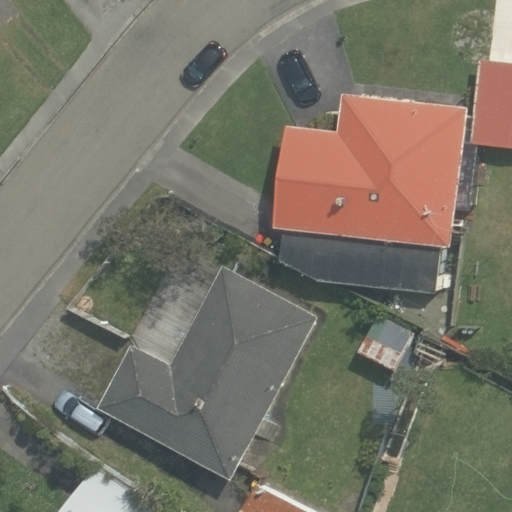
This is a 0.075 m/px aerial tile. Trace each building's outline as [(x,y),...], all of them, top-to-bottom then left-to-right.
[(511,58),(485,55),(477,139),(511,142),(511,58)] [(459,243),(476,103),(349,88),(344,126),(293,120),(282,223),(289,223),(286,257),(325,277),(444,290),(449,242),(459,243)] [(105,405),(239,475),(325,312),(228,262),(176,361),(138,341),(105,405)] [(156,511),(160,508),(98,465),(63,511),(156,511)] [(320,511),(261,481),(244,511),(320,511)]
